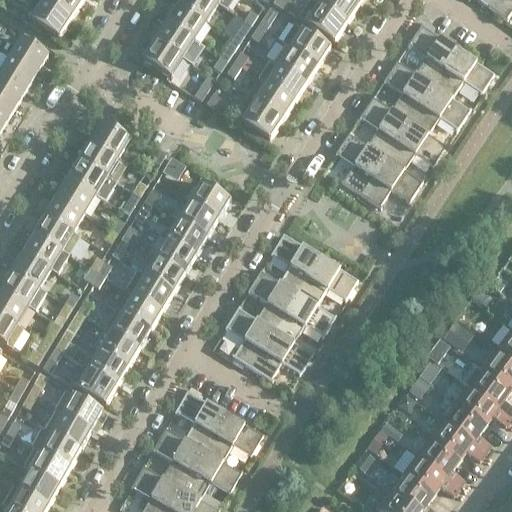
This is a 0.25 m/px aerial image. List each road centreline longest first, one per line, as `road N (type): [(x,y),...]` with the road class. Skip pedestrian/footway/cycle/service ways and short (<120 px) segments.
road 1 (residential): [(93,511),(275,194),(413,0)]
road 2 (residential): [(0,218),(86,71)]
